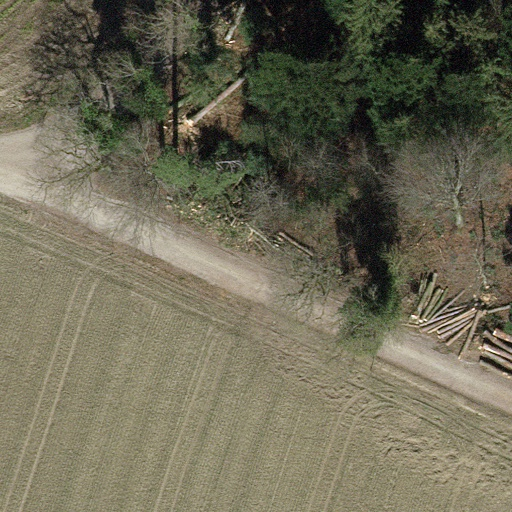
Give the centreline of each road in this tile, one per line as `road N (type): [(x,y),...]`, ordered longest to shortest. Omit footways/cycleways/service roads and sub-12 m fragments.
road 1 (track): [(0,164),(244,250),(511,386)]
road 2 (track): [(207,0),(129,87),(55,136),(0,149)]
